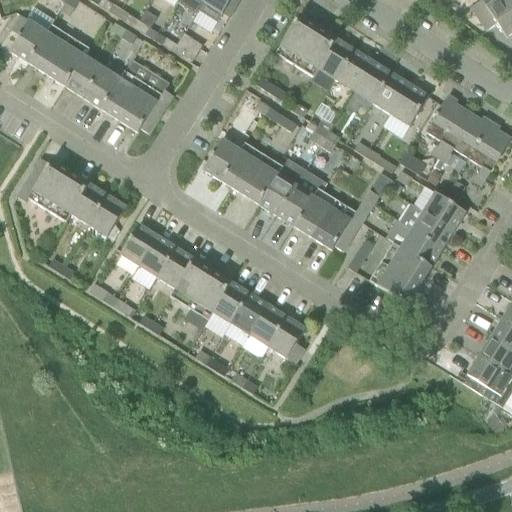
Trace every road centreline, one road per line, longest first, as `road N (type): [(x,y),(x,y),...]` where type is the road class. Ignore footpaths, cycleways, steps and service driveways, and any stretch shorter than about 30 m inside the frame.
road 1 (residential): [(511,226),(433,345),(412,353),(143,186)]
road 2 (residential): [(143,186),(262,0)]
road 3 (residential): [(511,97),(352,0)]
road 4 (residential): [(143,186),(0,100)]
